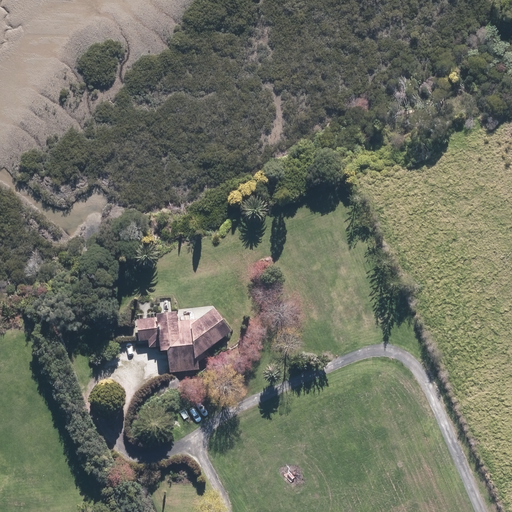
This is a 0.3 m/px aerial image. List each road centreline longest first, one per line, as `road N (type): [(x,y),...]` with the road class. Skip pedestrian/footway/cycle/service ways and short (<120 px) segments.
road 1 (track): [(481,511),(414,364),(380,349),(210,423),(200,439),(226,511)]
road 2 (track): [(210,423),(158,455),(126,449),(116,439),(117,416),(129,386),(110,374),(92,389),(103,428)]
